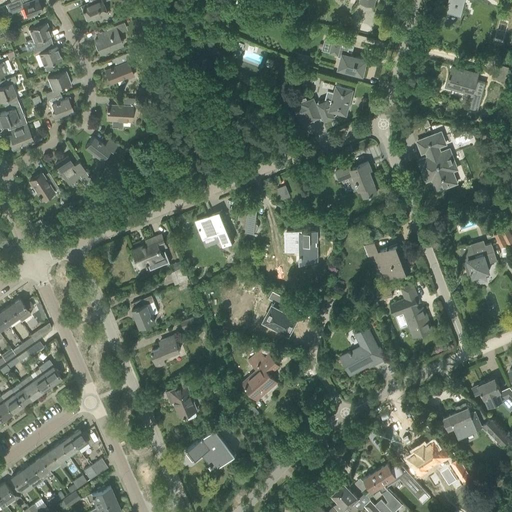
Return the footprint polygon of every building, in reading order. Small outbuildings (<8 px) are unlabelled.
[(15,0),(11,2),(6,4),(9,11),(11,12),(20,8),(23,6),(28,17),(42,11),(38,0),(15,0)] [(93,0),(94,1),(81,6),(86,19),(92,17),(93,20),(102,16),(107,14),(102,2),(106,0),(93,0)] [(460,12),(462,0),(448,0),(445,11),(452,13),(452,12),(459,13),(460,12)] [(33,41),(24,44),(25,46),(27,51),(31,50),(37,47),(48,43),(46,37),(52,35),(47,22),(40,24),(38,19),(32,21),(34,27),(28,29),(33,41)] [(10,20),(3,23),(6,30),(13,27),(10,20)] [(108,28),(107,31),(98,34),(99,38),(95,40),(95,42),(95,43),(95,46),(96,49),(98,51),(99,51),(100,53),(111,48),(110,46),(121,42),(117,33),(125,30),(126,27),(125,24),(122,23),(108,28)] [(341,39),(340,42),(333,40),(329,53),(337,55),(337,56),(342,58),(339,68),(346,70),(346,72),(354,74),(355,72),(361,74),(362,74),(366,59),(365,59),(365,60),(351,56),(352,52),(348,51),(349,49),(353,50),(355,42),(341,39)] [(129,51),(138,48),(137,41),(127,45),(129,51)] [(37,47),(31,50),(34,55),(39,53),(45,68),(46,71),(53,69),(51,63),(61,59),(56,46),(51,48),(48,43),(37,47)] [(138,48),(129,51),(124,53),(115,57),(118,64),(105,70),(110,83),(125,77),(126,79),(134,76),(128,61),(139,56),(138,48)] [(13,51),(6,53),(9,59),(9,58),(15,56),(13,51)] [(298,53),(297,59),(307,63),(309,56),(298,53)] [(449,77),(447,84),(472,91),(470,98),(479,100),(480,100),(485,83),(478,81),(477,82),(475,81),(476,81),(475,81),(478,72),(469,70),(470,67),(469,67),(469,70),(461,68),(462,66),(459,65),(458,67),(452,65),(450,74),(449,74),(449,76),(449,77)] [(66,70),(56,74),(47,77),(52,90),(45,93),(47,99),(60,94),(58,88),(71,83),(66,70)] [(0,81),(0,84),(1,87),(0,87),(0,100),(2,99),(4,105),(18,100),(11,83),(17,81),(15,76),(0,81)] [(305,96),(293,101),(295,107),(293,108),(297,117),(298,116),(300,121),(307,118),(304,111),(316,106),(322,120),(336,114),(337,110),(346,112),(348,104),(350,105),(351,102),(350,102),(351,99),(352,96),(350,96),(352,87),(347,86),(348,85),(342,83),(342,85),(337,83),(333,100),(331,99),(331,98),(331,99),(325,97),(325,98),(325,99),(315,103),(313,98),(307,101),(305,96)] [(62,99),(60,94),(47,99),(51,108),(54,118),(73,110),(68,97),(62,99)] [(34,104),(41,101),(38,95),(31,98),(34,104)] [(145,98),(134,98),(124,97),(123,106),(108,105),(107,119),(112,119),(111,127),(121,127),(122,120),(131,120),(131,107),(146,108),(145,98)] [(18,100),(4,105),(7,111),(0,113),(0,126),(18,119),(14,108),(20,106),(18,100)] [(12,134),(6,136),(12,151),(23,146),(22,143),(32,139),(31,136),(33,135),(30,129),(29,129),(26,123),(19,125),(10,129),(12,134)] [(441,132),(427,137),(417,141),(422,153),(426,151),(428,157),(418,160),(426,181),(432,179),(436,190),(451,185),(447,173),(457,169),(449,149),(440,152),(438,147),(445,144),(441,132)] [(117,145),(116,144),(108,138),(104,144),(93,136),(85,147),(102,160),(110,149),(113,151),(117,145)] [(67,156),(56,163),(69,183),(80,176),(85,184),(92,180),(78,159),(72,163),(67,156)] [(351,164),(335,171),(340,182),(353,176),(358,189),(360,189),(364,198),(369,196),(371,195),(376,193),(373,183),(374,183),(368,170),(371,169),(368,162),(352,168),(351,164)] [(30,180),(42,199),(54,191),(53,190),(58,187),(49,174),(44,177),(41,172),(30,180)] [(281,187),(276,189),(280,200),(286,198),(281,187)] [(247,209),(245,231),(253,232),(253,231),(256,231),(257,229),(258,228),(258,227),(258,225),(257,223),(254,223),(256,210),(247,209)] [(234,240),(225,219),(221,210),(196,221),(203,240),(220,233),(224,244),(234,240)] [(364,219),(356,222),(358,228),(366,225),(364,219)] [(511,239),(506,227),(500,230),(507,244),(511,241),(511,239)] [(302,230),(286,232),(286,250),(296,250),(296,249),(295,249),(295,248),(300,248),(300,261),(299,261),(299,262),(310,261),(310,255),(316,255),(316,240),(315,240),(315,236),(316,236),(316,231),(311,231),(311,232),(301,232),(301,231),(302,231),(302,230)] [(507,244),(500,230),(494,233),(500,247),(507,244)] [(160,249),(166,246),(161,235),(147,240),(148,244),(134,250),(141,266),(147,264),(147,265),(149,264),(148,262),(153,260),(155,267),(169,261),(169,263),(170,262),(165,250),(161,251),(160,249)] [(375,240),(366,244),(364,245),(368,256),(376,253),(386,278),(409,270),(406,262),(404,262),(397,244),(379,250),(375,240)] [(471,244),(460,248),(468,274),(471,272),(473,276),(489,271),(486,263),(496,260),(491,243),(484,245),(483,242),(471,246),(471,244)] [(173,264),(175,270),(182,267),(180,261),(173,264)] [(183,267),(170,272),(175,284),(176,283),(188,279),(183,267)] [(389,286),(374,290),(377,298),(377,300),(392,295),(389,286)] [(287,311),(286,311),(282,309),(283,309),(282,308),(281,309),(279,307),(280,304),(281,304),(285,297),(272,290),(268,297),(275,301),(273,304),(272,304),(271,303),(271,304),(264,319),(263,319),(263,320),(264,320),(288,333),(289,333),(289,332),(297,318),(297,317),(296,317),(287,312),(287,311)] [(152,295),(141,299),(132,303),(134,308),(132,308),(140,327),(154,322),(151,314),(157,312),(153,301),(154,301),(152,295)] [(413,295),(390,303),(394,314),(403,311),(413,335),(432,329),(423,307),(418,309),(417,306),(418,306),(413,295)] [(9,305),(18,317),(20,321),(31,314),(19,298),(9,305)] [(18,317),(9,305),(0,311),(8,323),(18,317)] [(0,311),(0,328),(8,323),(0,311)] [(198,315),(181,322),(184,329),(201,322),(198,315)] [(361,346),(349,352),(341,356),(350,374),(373,362),(374,364),(385,358),(381,349),(379,346),(377,347),(367,327),(355,333),(361,346)] [(40,328),(30,334),(32,336),(34,340),(44,333),(40,328)] [(174,335),(169,337),(160,341),(162,346),(151,351),(157,365),(165,362),(162,357),(179,350),(174,335)] [(32,336),(24,341),(27,346),(34,340),(32,336)] [(39,340),(26,350),(29,354),(30,356),(43,346),(39,340)] [(253,349),(270,353),(272,345),(255,341),(253,349)] [(20,344),(12,350),(15,354),(23,348),(20,344)] [(15,354),(12,350),(10,347),(1,354),(2,356),(5,361),(15,354)] [(26,350),(19,354),(22,358),(29,354),(26,350)] [(253,365),(255,363),(259,368),(243,382),(257,399),(277,382),(269,373),(278,366),(268,354),(265,357),(260,351),(249,360),(253,365)] [(19,354),(16,357),(19,360),(21,364),(24,362),(22,358),(19,354)] [(13,358),(6,363),(9,367),(16,362),(13,358)] [(41,366),(39,368),(42,373),(43,373),(51,384),(61,377),(49,361),(41,366)] [(6,363),(0,367),(0,369),(2,373),(9,368),(9,367),(6,363)] [(33,379),(33,380),(41,391),(51,384),(43,373),(42,373),(39,368),(34,371),(37,376),(33,379)] [(29,374),(20,382),(23,386),(32,398),(41,391),(33,380),(33,379),(29,374)] [(500,390),(498,386),(494,377),(484,381),(484,380),(479,382),(480,384),(472,387),(475,394),(481,392),(484,398),(488,406),(506,398),(503,391),(501,392),(500,391),(500,390)] [(186,384),(175,388),(166,392),(170,403),(174,401),(177,408),(180,416),(184,415),(185,417),(185,416),(187,419),(196,416),(187,392),(189,391),(186,384)] [(23,386),(14,393),(22,405),(32,398),(23,386)] [(10,388),(1,395),(4,400),(4,401),(12,412),(22,405),(14,393),(10,388)] [(0,415),(3,419),(12,412),(4,401),(4,400),(1,395),(0,395),(0,415)] [(457,411),(443,417),(448,429),(453,427),(457,437),(475,429),(476,430),(482,427),(489,434),(491,433),(502,445),(509,438),(490,418),(483,425),(481,425),(475,411),(470,413),(467,407),(465,403),(456,407),(457,411)] [(197,440),(187,447),(195,457),(201,453),(209,463),(210,466),(211,465),(214,469),(230,457),(234,454),(235,453),(215,426),(201,437),(199,434),(199,435),(200,437),(197,440)] [(86,441),(90,446),(94,443),(85,431),(82,433),(79,429),(69,436),(77,447),(86,441)] [(77,447),(69,436),(59,442),(68,454),(77,447)] [(416,451),(408,456),(418,471),(419,470),(420,472),(426,468),(425,466),(438,457),(441,461),(448,457),(442,447),(439,448),(433,440),(425,445),(423,442),(421,444),(421,446),(419,448),(417,446),(415,448),(416,451)] [(59,442),(50,449),(58,461),(62,467),(67,463),(63,458),(68,454),(59,442)] [(58,461),(50,449),(40,456),(48,468),(58,461)] [(40,456),(30,463),(38,475),(42,480),(52,473),(48,468),(40,456)] [(101,457),(93,462),(90,465),(96,474),(107,466),(101,457)] [(458,458),(451,462),(459,475),(466,470),(458,458)] [(377,469),(375,470),(387,489),(386,486),(399,478),(400,477),(417,497),(424,491),(425,492),(426,492),(400,462),(399,462),(399,463),(395,467),(397,469),(394,472),(388,462),(381,467),(380,466),(376,468),(377,469)] [(30,463),(21,470),(29,482),(32,487),(42,480),(38,475),(30,463)] [(96,474),(90,465),(83,469),(89,478),(96,474)] [(21,470),(11,477),(16,485),(19,489),(21,492),(24,492),(32,487),(29,482),(21,470)] [(375,470),(364,477),(372,490),(373,493),(379,489),(381,492),(382,492),(388,501),(385,503),(381,499),(374,505),(381,511),(392,511),(391,510),(400,501),(387,489),(375,470)] [(74,484),(76,488),(86,481),(82,474),(72,481),(73,483),(74,484)] [(12,493),(10,490),(4,482),(0,484),(0,496),(2,500),(12,493)] [(73,483),(66,487),(67,488),(70,492),(76,488),(74,484),(73,483)] [(344,483),(332,494),(338,501),(334,505),(340,511),(345,508),(351,502),(353,504),(359,499),(344,483)] [(98,491),(91,494),(86,495),(89,501),(94,499),(97,506),(115,498),(110,485),(105,487),(104,485),(96,488),(98,491)] [(463,487),(454,493),(460,503),(470,497),(463,487)] [(61,491),(54,496),(57,501),(64,496),(61,491)] [(76,491),(63,499),(67,505),(67,506),(80,497),(76,491)] [(54,496),(44,503),(44,504),(47,507),(57,501),(54,496)] [(40,498),(33,503),(36,507),(43,502),(40,498)] [(115,498),(97,506),(91,509),(92,511),(119,511),(121,511),(115,498)] [(63,499),(57,503),(58,504),(61,509),(67,505),(63,499)] [(370,500),(363,506),(368,511),(380,511),(381,511),(374,505),(370,501),(370,500)] [(310,509),(307,511),(337,511),(333,507),(328,511),(326,511),(318,503),(313,506),(310,509)]
